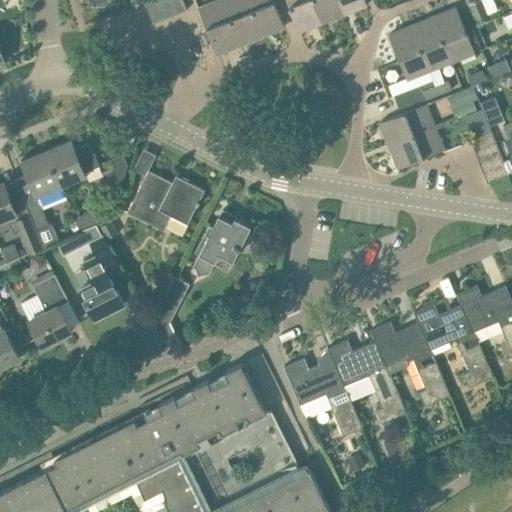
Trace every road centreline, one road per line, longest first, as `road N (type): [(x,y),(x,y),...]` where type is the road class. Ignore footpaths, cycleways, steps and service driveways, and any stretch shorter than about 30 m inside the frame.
road 1 (residential): [(0,434),(124,372),(246,329)]
road 2 (residential): [(494,246),(300,328),(294,292)]
road 3 (residential): [(166,127),(191,88),(226,82),(283,55),(359,68)]
road 4 (residential): [(294,292),(345,284),(413,256),(432,202)]
road 5 (unclassified): [(166,127),(253,170),(308,185)]
road 6 (unclassified): [(51,76),(82,83),(166,127)]
road 7 (residential): [(359,68),(349,191)]
